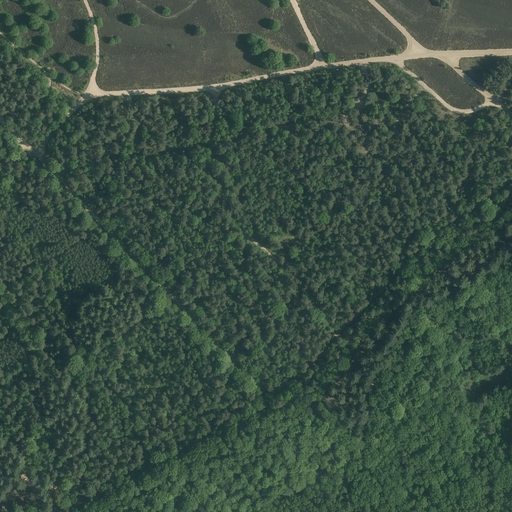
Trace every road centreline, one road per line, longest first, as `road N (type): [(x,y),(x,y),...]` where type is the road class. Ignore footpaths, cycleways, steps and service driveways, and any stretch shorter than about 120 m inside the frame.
road 1 (track): [(33,151),(260,386),(277,388),(309,360)]
road 2 (track): [(56,174),(105,158),(338,119),(388,59)]
road 3 (track): [(424,54),(81,98)]
road 4 (track): [(145,511),(329,409),(377,349)]
road 5 (track): [(309,360),(422,244),(511,175)]
road 6 (track): [(343,327),(235,223),(229,164),(209,143)]
road 7 (track): [(340,117),(355,203),(396,270)]
road 8 (track): [(511,206),(448,242),(383,308)]
road 9 (track): [(377,349),(353,511)]
road 10 (track): [(376,358),(415,305),(454,293),(496,265)]
road 11 (track): [(231,511),(359,444)]
road 12 (track): [(495,101),(458,111),(395,58)]
